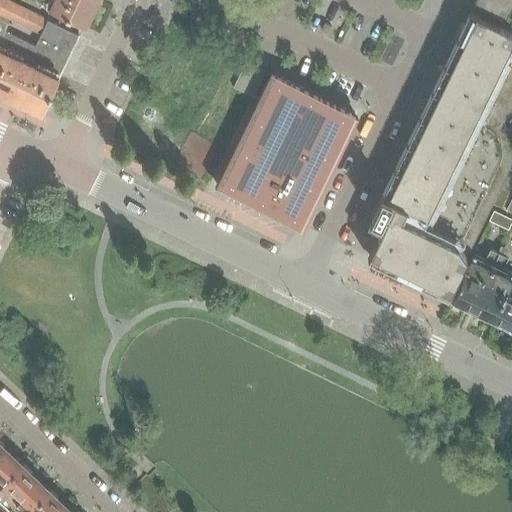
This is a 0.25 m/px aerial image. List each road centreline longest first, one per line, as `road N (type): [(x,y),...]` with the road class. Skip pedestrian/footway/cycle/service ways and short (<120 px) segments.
road 1 (residential): [(303,283),(446,0)]
road 2 (residential): [(303,283),(59,165)]
road 3 (residential): [(511,384),(303,283)]
road 4 (residential): [(142,0),(59,165)]
road 5 (residential): [(0,400),(114,511)]
